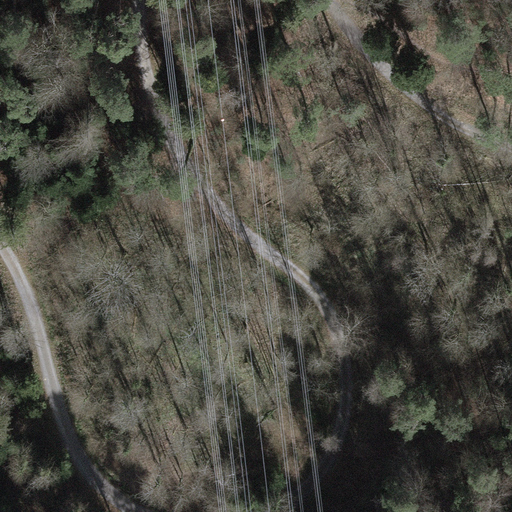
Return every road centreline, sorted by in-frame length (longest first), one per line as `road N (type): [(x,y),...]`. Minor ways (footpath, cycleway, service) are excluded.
road 1 (track): [(135,0),(139,50),(169,138),(332,311),(346,397),(325,464),(275,511)]
road 2 (track): [(131,511),(77,457),(0,242)]
road 3 (track): [(325,0),(361,49),(406,90),(455,124),(511,147)]
